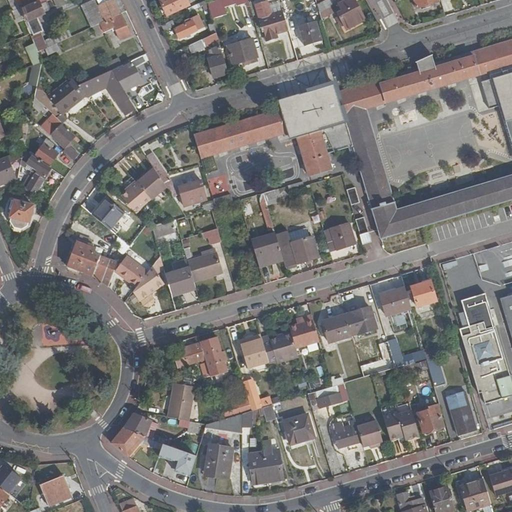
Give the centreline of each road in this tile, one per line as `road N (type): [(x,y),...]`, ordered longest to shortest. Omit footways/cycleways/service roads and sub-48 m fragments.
road 1 (residential): [(123,341),(511,225)]
road 2 (residential): [(187,110),(104,154),(70,192),(36,286)]
road 3 (residential): [(402,42),(187,110)]
road 4 (residential): [(329,497),(511,440)]
road 5 (residential): [(135,0),(187,110)]
